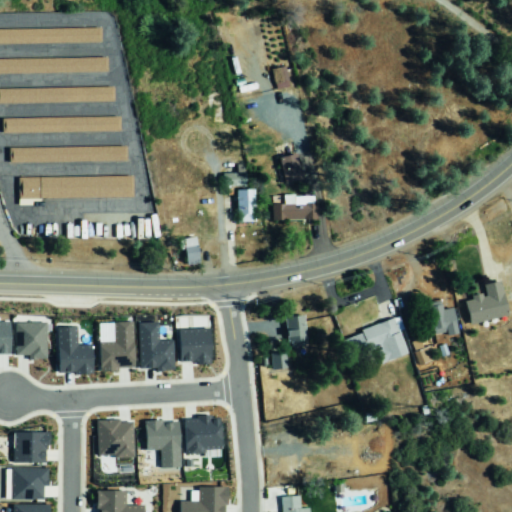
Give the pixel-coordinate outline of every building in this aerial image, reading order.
[(100,28),(0,29),(0,43),(101,43),(100,28)] [(0,58),(0,74),(106,73),(106,57),(0,58)] [(274,90),(286,89),(284,67),(272,68),(274,90)] [(0,104),(113,102),(112,87),(0,88),(0,104)] [(119,132),(119,116),(1,118),(1,133),(119,132)] [(125,146),(8,148),(8,163),(126,162),(125,146)] [(302,180),(297,154),(278,157),(283,184),(302,180)] [(17,178),(17,199),(132,198),(132,176),(17,178)] [(236,223),(254,223),(253,190),(235,191),(236,223)] [(316,219),(315,195),(277,196),(278,221),(316,219)] [(180,239),(184,266),(199,264),(196,237),(180,239)] [(496,282),(479,285),(481,295),(460,299),(465,324),(504,316),(496,282)] [(428,306),(428,336),(452,336),(452,309),(438,309),(438,306),(428,306)] [(301,345),(301,315),(282,315),(282,345),(301,345)] [(377,363),(403,355),(392,319),(337,337),(343,358),(372,349),(377,363)] [(8,321),(0,321),(0,356),(9,356),(8,321)] [(14,356),(27,356),(27,360),(45,360),(45,322),(13,323),(14,356)] [(133,368),(132,322),(96,323),(98,373),(118,372),(118,368),(133,368)] [(138,371),(173,369),(172,341),(157,341),(156,322),(136,323),(138,371)] [(91,373),(90,346),(75,347),(75,327),(55,328),(56,374),(91,373)] [(209,363),(208,328),(177,329),(178,364),(209,363)] [(431,344),(426,329),(409,336),(420,365),(431,361),(426,346),(431,344)] [(266,353),(268,370),(283,368),(281,352),(266,353)] [(183,468),(201,467),(201,457),(220,457),(219,418),(209,419),(209,413),(196,413),(196,418),(182,419),(183,468)] [(95,419),(96,458),(133,456),(132,422),(118,423),(118,418),(95,419)] [(144,450),(159,450),(160,468),(179,468),(178,420),(143,421),(144,450)] [(12,463),(45,463),(45,431),(12,431),(12,463)] [(4,468),(4,500),(42,500),(42,486),(47,486),(46,468),(4,468)] [(226,511),(226,486),(196,486),(196,500),(178,501),(178,511),(206,511),(226,511)] [(96,511),(143,511),(143,502),(125,502),(124,490),(96,490),(96,511)] [(278,511),(305,511),(305,507),(296,508),(296,496),(278,496),(278,511)]
